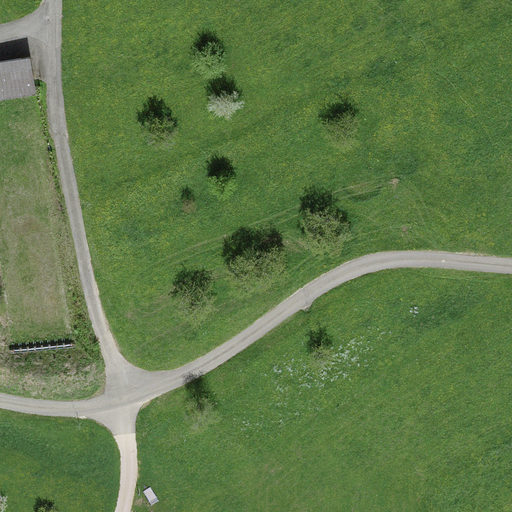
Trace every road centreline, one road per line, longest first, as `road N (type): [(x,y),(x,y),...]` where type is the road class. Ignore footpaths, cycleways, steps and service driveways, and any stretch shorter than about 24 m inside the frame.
road 1 (unclassified): [(0,400),(79,408),(121,399),(191,371),(315,287),(380,260),(511,265)]
road 2 (track): [(52,0),(52,109),(121,399),(128,459),(121,511)]
